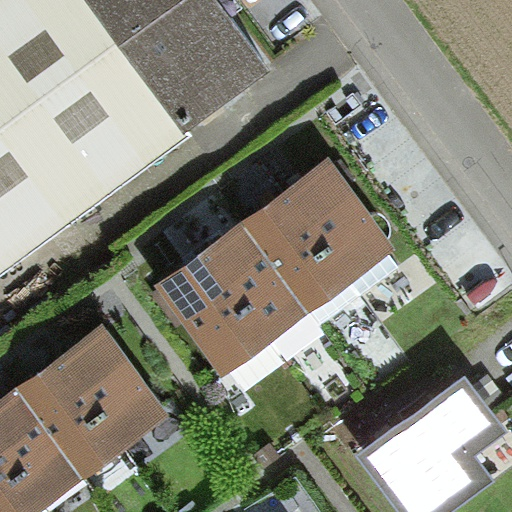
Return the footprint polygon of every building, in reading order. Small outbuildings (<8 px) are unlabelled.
[(0,0),(0,259),(188,119),(182,111),(271,45),(236,0),(0,0)] [(239,210),(302,294),(391,231),(329,146),(295,170),(263,193),(239,210)] [(184,252),(159,270),(222,354),(302,294),(239,210),(215,228),(184,252)] [(16,375),(80,463),(167,401),(104,312),(71,336),(37,360),(16,375)] [(467,355),(357,434),(413,511),(430,511),(495,466),(476,440),(511,415),(467,355)] [(0,511),(11,511),(80,463),(16,375),(0,386),(0,511)]
